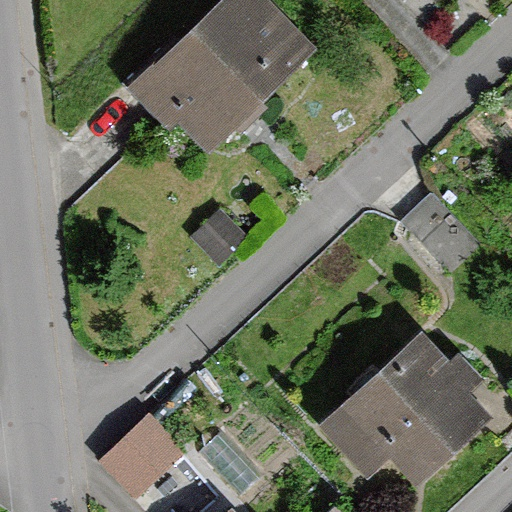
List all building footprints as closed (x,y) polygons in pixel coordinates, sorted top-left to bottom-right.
[(303,52),(255,0),(207,0),(112,87),(154,133),(166,122),(193,152),(303,52)] [(478,246),(429,198),(399,228),(448,276),(478,246)] [(232,239),(211,215),(186,238),(207,261),(232,239)] [(438,366),(409,333),(303,426),(352,481),(381,456),(404,483),(476,420),(453,394),(474,375),(454,353),(438,366)] [(103,445),(138,485),(190,439),(154,400),(103,445)]
